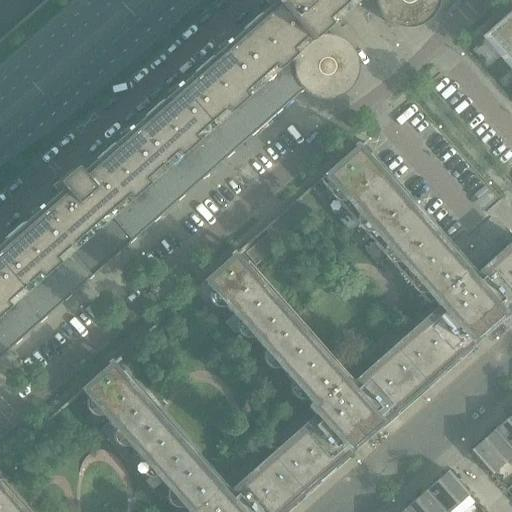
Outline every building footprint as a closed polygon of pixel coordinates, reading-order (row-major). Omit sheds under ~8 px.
[(0,357),(84,284),(301,91),(307,96),(313,99),(320,101),(328,101),(335,100),(341,97),(346,93),(352,87),(355,80),(357,73),(357,66),(356,59),(353,52),(349,47),(344,42),(337,38),(330,36),(326,36),(321,30),(347,7),(355,0),(373,0),(374,6),(377,13),(381,19),(386,24),(393,27),(400,29),(407,30),(414,29),(421,26),(427,22),(432,17),(436,11),(438,4),(438,0),(263,0),(271,10),(78,180),(70,171),(52,187),(60,196),(0,248),(0,357)] [(511,10),(481,37),(492,49),(498,44),(505,52),(500,58),(511,70),(511,68),(511,10)] [(225,496),(109,365),(82,390),(189,511),(20,511),(0,489),(0,511),(280,511),(353,448),(381,424),(466,348),(502,316),(511,308),(511,243),(471,279),(355,148),(319,181),(434,312),(348,388),(232,257),(205,281),(320,412),(225,496)] [(256,265),(315,212),(301,196),(271,223),(241,249),(256,265)] [(511,414),(493,431),(511,453),(511,414)] [(511,453),(493,431),(470,451),(490,475),(510,458),(511,460),(511,453)] [(448,511),(467,495),(447,472),(424,492),(441,511),(448,511)] [(441,511),(424,492),(402,511),(403,511),(441,511)]
